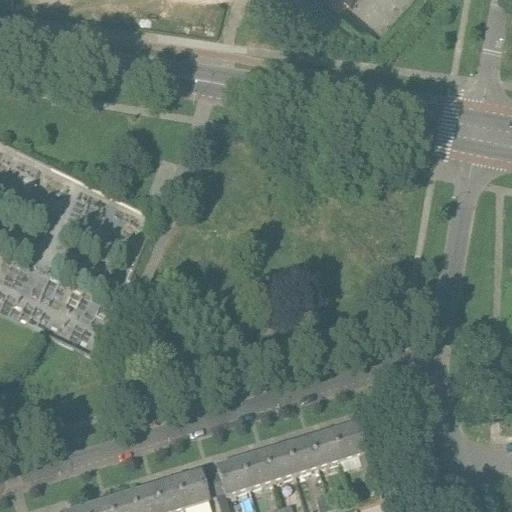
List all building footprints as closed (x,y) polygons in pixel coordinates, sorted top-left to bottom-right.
[(44,338),(45,337),(40,334),(35,344),(37,345),(40,346),(44,338)] [(341,467),(364,460),(355,430),(332,437),(341,467)] [(318,474),(341,467),(332,437),(309,444),(318,474)] [(295,481),(318,474),(309,444),(286,451),(295,481)] [(272,488),(295,481),(286,451),(262,458),(272,488)] [(248,495),(272,488),(262,458),(239,465),(248,495)] [(224,503),(248,495),(239,465),(216,472),(218,478),(209,480),(215,501),(223,499),(224,503)] [(208,503),(215,501),(209,480),(200,483),(199,477),(177,484),(185,511),(193,511),(209,507),(208,503)] [(159,511),(185,511),(177,484),(153,491),(159,511)] [(133,511),(159,511),(153,491),(130,498),(133,511)] [(329,511),(334,511),(340,510),(336,495),(325,498),(329,511)] [(108,511),(133,511),(130,498),(106,506),(108,511)] [(317,511),(329,511),(325,498),(314,502),(317,511)]
